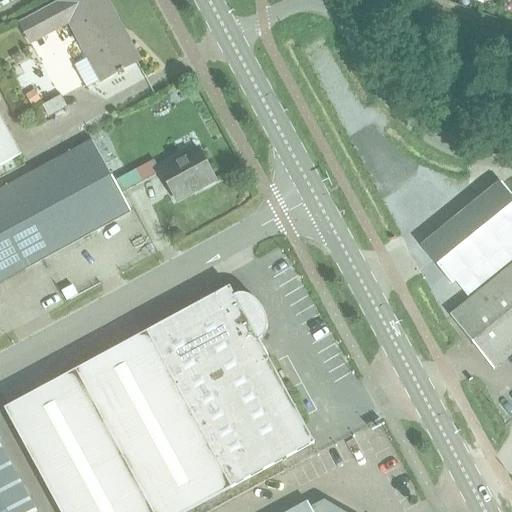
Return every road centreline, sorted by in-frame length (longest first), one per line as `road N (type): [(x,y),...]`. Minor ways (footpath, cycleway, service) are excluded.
road 1 (residential): [(511,160),(438,145),(395,113),(338,14),(321,1),(300,2),(229,37)]
road 2 (secondary): [(483,511),(312,199)]
road 3 (unclassified): [(0,370),(312,199)]
road 4 (secondary): [(312,199),(229,37)]
